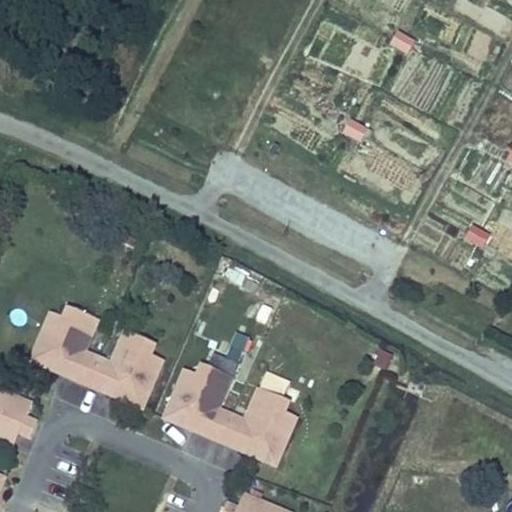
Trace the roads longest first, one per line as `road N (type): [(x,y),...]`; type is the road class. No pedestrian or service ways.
road 1 (residential): [(0,128),(241,232),(511,385)]
road 2 (residential): [(200,511),(213,477),(66,414),(25,511)]
